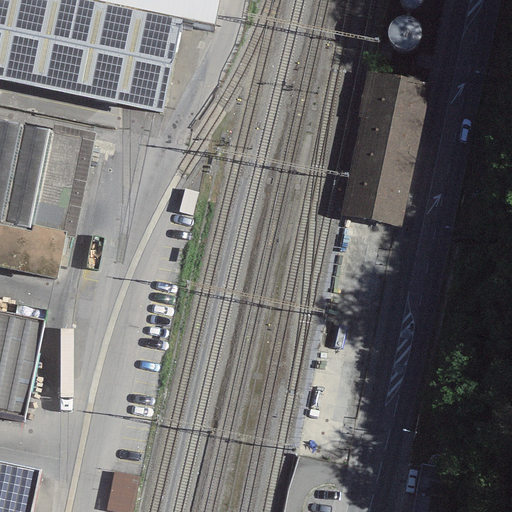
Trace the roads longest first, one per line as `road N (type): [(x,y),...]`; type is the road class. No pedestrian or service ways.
road 1 (unclassified): [(236,0),(165,198),(91,511)]
road 2 (primary): [(367,511),(471,0)]
